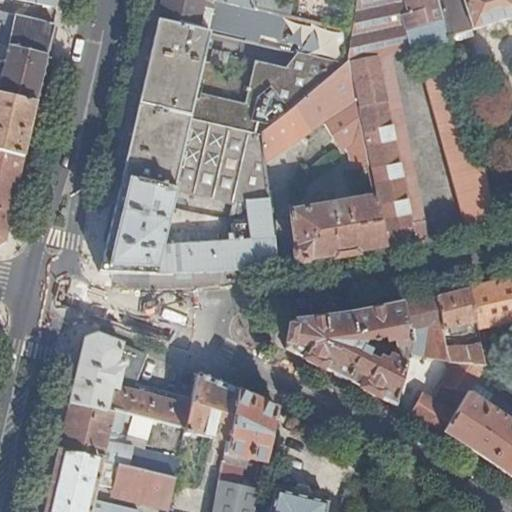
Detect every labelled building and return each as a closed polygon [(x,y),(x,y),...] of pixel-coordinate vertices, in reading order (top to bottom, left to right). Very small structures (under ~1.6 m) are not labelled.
[(58,12),(60,0),(39,0),(38,7),(58,12)] [(253,12),(203,0),(161,0),(156,21),(208,33),(245,42),(253,12)] [(203,0),(253,12),(289,21),(292,6),(264,0),(203,0)] [(374,199),(385,249),(427,240),(422,223),(411,226),(374,59),(386,57),(406,50),(407,57),(448,45),(447,39),(435,0),(356,0),(350,34),(345,64),(368,169),(374,199)] [(511,0),(435,0),(447,39),(511,20),(511,0)] [(47,58),(54,29),(0,16),(0,47),(8,49),(47,58)] [(208,33),(156,21),(154,30),(153,39),(204,50),(208,33)] [(204,50),(153,39),(136,108),(260,138),(345,64),(301,55),(288,67),(204,50)] [(46,62),(47,58),(8,49),(6,57),(45,66),(46,62)] [(0,98),(36,106),(45,66),(6,57),(0,55),(0,98)] [(411,226),(422,223),(386,57),(374,59),(411,226)] [(345,64),(260,138),(264,171),(319,126),(339,153),(347,149),(351,171),(368,169),(345,64)] [(425,73),(467,231),(496,223),(453,65),(425,73)] [(0,153),(24,160),(36,106),(0,98),(0,153)] [(260,138),(136,108),(121,174),(119,181),(172,191),(172,193),(234,207),(235,203),(247,205),(269,202),(264,171),(260,138)] [(0,246),(5,245),(12,210),(24,160),(0,153),(0,246)] [(172,191),(119,181),(114,205),(97,275),(160,275),(202,274),(246,271),(276,268),(269,202),(247,205),(249,228),(234,229),(234,236),(228,237),(229,243),(214,243),(214,234),(164,235),(170,211),(168,211),(172,193),(172,191)] [(297,260),(298,265),(385,249),(374,199),(289,215),(294,261),(297,260)] [(511,279),(466,293),(475,324),(477,330),(511,321),(511,279)] [(475,324),(466,293),(436,300),(444,332),(475,324)] [(444,332),(436,300),(402,308),(410,349),(407,350),(406,358),(424,361),(450,361),(448,352),(444,332)] [(410,349),(402,308),(339,319),(290,326),(286,351),(393,408),(404,367),(392,361),(390,365),(380,360),(377,365),(361,357),(366,346),(385,342),(386,348),(395,346),(396,351),(407,350),(410,349)] [(185,432),(192,404),(136,390),(143,354),(96,337),(83,341),(69,405),(124,417),(185,432)] [(448,352),(450,361),(451,366),(455,366),(485,368),(481,347),(465,351),(448,352)] [(406,358),(407,350),(396,351),(392,361),(404,367),(406,358)] [(421,397),(410,417),(444,437),(469,397),(485,368),(455,366),(438,394),(434,404),(421,397)] [(226,445),(237,395),(197,378),(192,404),(185,432),(185,435),(226,445)] [(263,466),(276,413),(237,395),(226,445),(224,458),(263,466)] [(469,397),(444,437),(511,481),(511,424),(506,420),(469,397)] [(69,405),(58,451),(149,476),(153,457),(105,446),(109,434),(119,434),(124,417),(69,405)] [(131,511),(93,503),(99,482),(114,485),(112,492),(169,505),(175,480),(149,476),(58,451),(48,493),(43,511),(131,511)] [(251,511),(263,466),(224,458),(212,511),(251,511)] [(274,492),(269,511),(323,511),(326,503),(274,492)]
